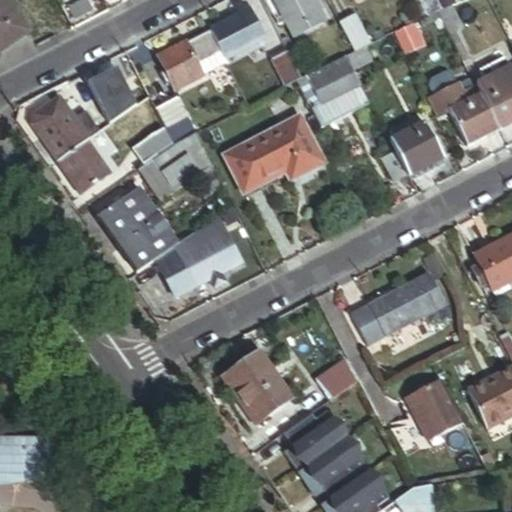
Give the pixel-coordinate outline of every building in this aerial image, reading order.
[(3,0),(0,0),(0,54),(28,35),(3,0)] [(92,10),(87,0),(68,10),(73,20),(92,10)] [(283,18),(286,23),(295,39),(324,24),(311,0),(274,0),(283,18)] [(434,0),(417,0),(427,18),(437,13),(440,11),(434,0)] [(237,10),(241,17),(249,13),(245,6),(237,10)] [(464,33),(450,6),(440,11),(437,13),(441,22),(443,26),(448,24),(455,37),(464,33)] [(241,17),(220,28),(235,56),(264,42),(249,13),(241,17)] [(427,18),(421,21),(425,30),(441,22),(437,13),(427,18)] [(356,45),(370,38),(358,15),(344,22),(356,45)] [(279,27),(286,23),(283,18),(276,21),(279,27)] [(344,22),(339,25),(355,54),(359,52),(356,45),(344,22)] [(404,56),(424,47),(414,24),(394,33),(404,56)] [(458,42),(455,37),(448,24),(443,26),(453,45),(458,42)] [(220,28),(210,33),(224,62),(235,56),(220,28)] [(186,46),(203,78),(226,66),(224,62),(210,33),(186,46)] [(287,38),(281,42),(286,51),(292,48),(287,38)] [(359,52),(373,44),(370,38),(356,45),(359,52)] [(203,78),(186,46),(159,59),(166,73),(172,84),(176,92),(203,78)] [(461,47),(456,50),(461,61),(466,58),(461,47)] [(359,52),(355,54),(346,58),(355,76),(368,69),(359,52)] [(287,54),(270,63),(284,90),(297,84),(302,81),(287,54)] [(297,84),(320,130),(370,104),(355,76),(346,58),(302,81),(297,84)] [(482,74),(487,84),(510,72),(505,62),(482,74)] [(137,108),(117,70),(88,85),(110,127),(135,109),(137,108)] [(487,84),(476,89),(481,98),(499,133),(511,126),(511,75),(510,72),(487,84)] [(166,73),(160,76),(166,87),(172,84),(166,73)] [(427,101),(437,121),(449,115),(481,98),(476,89),(475,87),(463,93),(459,85),(427,101)] [(481,98),(449,115),(467,149),(499,133),(481,98)] [(32,127),(58,165),(87,144),(89,142),(59,99),(33,118),(32,127)] [(151,136),(132,151),(144,168),(174,147),(157,113),(150,99),(135,109),(151,136)] [(157,113),(174,147),(196,135),(179,102),(157,113)] [(224,158),(243,195),(285,174),(292,170),(296,179),(323,166),(299,120),(224,158)] [(428,124),(391,144),(396,153),(409,179),(446,160),(428,124)] [(213,169),(196,135),(174,147),(144,168),(143,169),(152,183),(176,167),(192,168),(213,169)] [(87,144),(58,165),(81,198),(110,177),(87,144)] [(409,179),(396,153),(381,160),(394,187),(409,179)] [(143,169),(138,173),(160,205),(198,178),(192,168),(176,167),(152,183),(143,169)] [(217,177),(213,169),(192,168),(198,178),(201,185),(217,177)] [(292,170),(285,174),(290,183),(296,179),(292,170)] [(132,198),(90,227),(129,282),(156,263),(171,252),(132,198)] [(232,212),(223,217),(228,226),(237,221),(232,212)] [(221,227),(171,252),(178,258),(225,235),(221,227)] [(225,235),(178,258),(194,290),(215,279),(220,277),(241,266),(225,235)] [(511,284),(511,239),(474,259),(479,269),(474,271),(483,287),(487,285),(492,294),(511,284)] [(171,252),(156,263),(175,299),(194,290),(178,258),(171,252)] [(428,278),(350,318),(366,348),(444,308),(428,278)] [(511,345),(507,336),(500,340),(511,363),(511,345)] [(243,408),(257,428),(295,401),(262,354),(230,377),(249,404),(243,408)] [(317,386),(330,405),(359,384),(346,366),(317,386)] [(511,366),(466,390),(488,433),(511,420),(511,366)] [(230,377),(224,381),(243,408),(249,404),(230,377)] [(440,382),(403,401),(426,445),(463,426),(440,382)] [(346,443),(325,414),(310,424),(308,421),(283,438),(292,450),(284,456),(299,477),(346,443)] [(48,441),(0,440),(0,473),(22,473),(22,483),(48,479),(48,441)] [(349,479),(364,468),(346,443),(299,477),(313,497),(321,491),(330,504),(354,486),(349,479)] [(372,511),(371,510),(387,500),(369,475),(354,486),(330,504),(322,509),(323,511),(372,511)] [(434,511),(432,488),(414,491),(396,504),(401,511),(434,511)]
